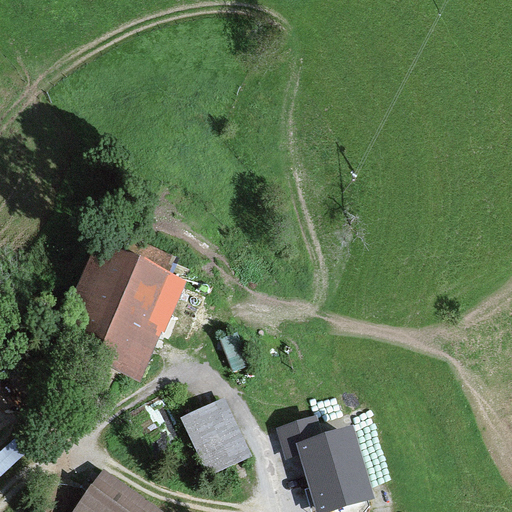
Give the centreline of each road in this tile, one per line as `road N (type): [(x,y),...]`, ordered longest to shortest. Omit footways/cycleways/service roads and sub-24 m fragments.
road 1 (track): [(0,510),(31,471),(165,374),(193,370)]
road 2 (track): [(78,442),(153,489),(237,511)]
